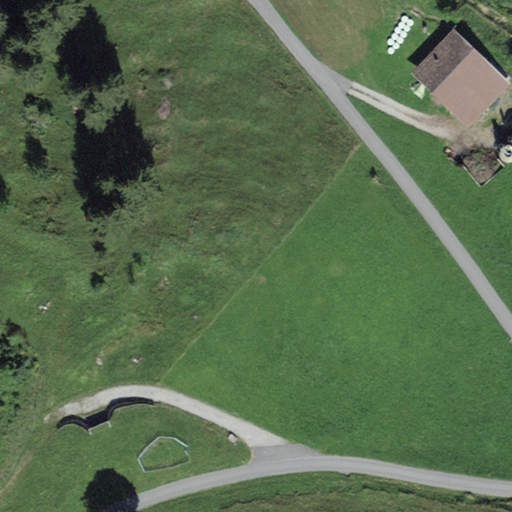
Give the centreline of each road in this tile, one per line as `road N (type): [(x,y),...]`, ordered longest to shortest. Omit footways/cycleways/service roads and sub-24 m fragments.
road 1 (unclassified): [(256,0),(432,216),(511,332)]
road 2 (unclassified): [(511,489),(360,466),(285,465),(121,511)]
road 3 (track): [(285,465),(254,432),(166,397),(110,394),(44,428),(0,499)]
